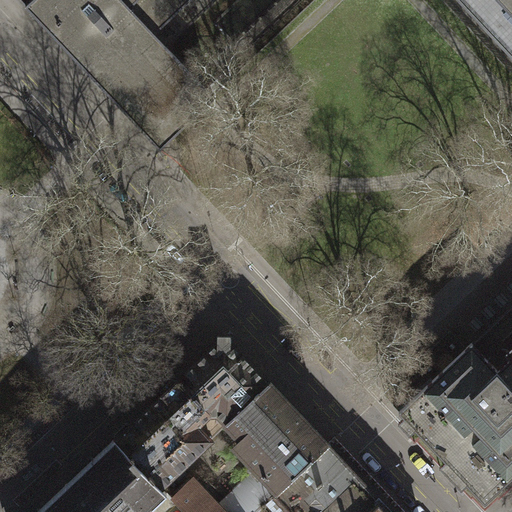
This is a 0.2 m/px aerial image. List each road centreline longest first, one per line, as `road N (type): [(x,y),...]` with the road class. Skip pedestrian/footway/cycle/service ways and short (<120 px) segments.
road 1 (residential): [(225,282),(0,42)]
road 2 (residential): [(440,511),(225,282)]
road 3 (residential): [(0,494),(225,282)]
